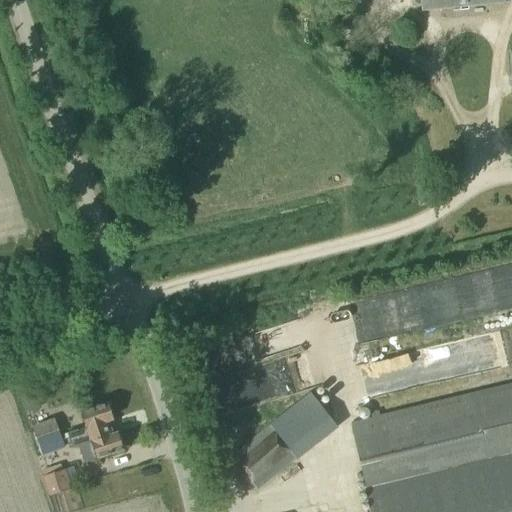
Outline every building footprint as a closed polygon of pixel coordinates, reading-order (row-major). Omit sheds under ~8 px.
[(420,0),(421,11),(464,7),(505,2),(504,0),(420,0)] [(331,352),(347,358),(362,319),(346,313),(331,352)] [(511,511),(511,385),(349,423),(370,511),(511,511)] [(40,409),(41,403),(38,395),(28,393),(21,398),(19,404),(23,412),(32,414),(40,409)] [(76,431),(66,434),(69,442),(109,429),(107,422),(111,421),(106,404),(80,413),(86,429),(77,432),(76,431)] [(62,447),(53,421),(31,429),(40,455),(62,447)] [(257,492),(296,460),(268,426),(230,458),(257,492)] [(111,435),(109,429),(69,442),(71,450),(91,444),(96,459),(121,451),(116,434),(111,435)] [(42,478),(48,497),(69,489),(63,471),(42,478)]
